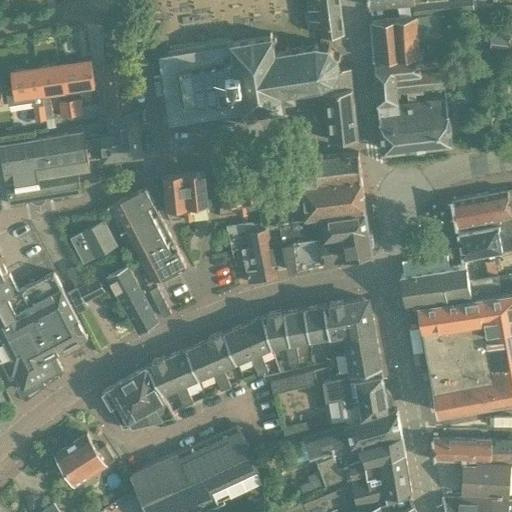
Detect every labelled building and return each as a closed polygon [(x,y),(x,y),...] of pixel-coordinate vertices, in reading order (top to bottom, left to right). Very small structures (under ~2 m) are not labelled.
[(319,11),(340,8),(339,0),(306,0),(308,10),(312,10),(313,20),(320,20),(319,11)] [(367,0),(368,7),(414,2),(415,16),(426,15),(449,12),(447,0),(367,0)] [(472,0),(447,0),(449,12),(474,9),(474,7),(472,0)] [(344,33),(340,8),(319,11),(320,20),(313,20),(306,21),(307,27),(322,34),(322,36),(344,33)] [(415,16),(418,39),(429,37),(426,15),(415,16)] [(415,16),(370,21),(372,38),(376,38),(376,41),(372,42),(374,58),(423,53),(422,41),(418,42),(418,39),(415,16)] [(202,47),(159,54),(169,122),(241,111),(242,114),(282,108),(282,105),(294,103),(293,95),(296,94),(295,91),(306,89),(307,92),(310,92),(309,89),(318,87),(320,87),(321,91),(324,90),(323,86),(332,82),(334,85),(337,82),(334,80),(339,71),(342,72),(342,68),(339,68),(338,58),(342,57),(340,55),(336,56),(330,49),(331,46),(328,46),(327,48),(324,47),(323,47),(317,46),(316,43),(314,43),(314,46),(303,48),(302,45),(300,45),(300,48),(289,50),(288,46),(285,47),(285,50),(274,51),(273,39),(276,39),(275,36),(272,37),(272,32),(269,33),(270,37),(202,47)] [(490,49),(509,50),(510,35),(491,34),(490,49)] [(445,86),(443,69),(421,72),(419,59),(374,64),(383,149),(451,142),(446,99),(415,102),(415,94),(423,93),(422,88),(445,86)] [(67,88),(94,84),(90,60),(64,63),(67,88)] [(106,113),(107,113),(129,111),(127,62),(104,63),(106,113)] [(41,92),(67,88),(64,63),(38,67),(41,92)] [(42,99),(41,92),(38,67),(11,71),(13,87),(5,88),(8,105),(32,102),(35,120),(45,119),(42,99)] [(332,82),(323,86),(324,90),(330,141),(357,137),(358,137),(350,67),(342,68),(342,72),(339,71),(334,80),(337,82),(334,85),(332,82)] [(50,98),(42,99),(45,119),(53,118),(50,98)] [(71,115),(81,114),(79,99),(69,101),(71,115)] [(61,117),(71,115),(69,101),(59,102),(61,117)] [(86,136),(89,159),(104,157),(104,158),(142,155),(137,111),(129,112),(129,111),(107,113),(109,133),(86,136)] [(109,133),(107,117),(98,118),(98,122),(100,134),(109,133)] [(47,130),(56,129),(54,119),(45,121),(47,130)] [(88,159),(89,159),(86,136),(84,136),(83,130),(0,143),(0,147),(9,202),(80,191),(77,172),(90,170),(88,159)] [(303,181),(362,175),(359,152),(301,157),(303,181)] [(261,185),(285,185),(285,175),(282,175),(281,157),(259,157),(261,175),(261,185)] [(238,168),(243,213),(247,213),(246,205),(262,203),(259,165),(238,168)] [(239,214),(243,213),(238,168),(218,170),(222,207),(238,205),(239,214)] [(183,174),(188,219),(192,219),(192,211),(208,209),(203,172),(183,174)] [(185,220),(188,219),(183,174),(164,176),(168,213),(184,211),(185,220)] [(366,209),(362,175),(303,181),(302,184),(292,184),(285,185),(261,185),(262,198),(263,198),(266,225),(277,223),(277,220),(291,219),(291,220),(306,217),(366,209)] [(126,232),(159,215),(145,187),(112,204),(126,232)] [(511,214),(506,189),(450,199),(456,226),(472,223),(509,215),(511,214)] [(369,232),(366,209),(306,217),(291,220),(291,219),(277,220),(277,223),(280,223),(282,243),(289,242),(369,232)] [(139,257),(172,239),(159,215),(126,232),(139,257)] [(458,233),(463,258),(502,250),(499,238),(511,235),(511,228),(509,215),(472,223),(473,229),(458,233)] [(254,220),(255,228),(264,227),(263,219),(254,220)] [(85,261),(116,245),(103,220),(72,236),(85,261)] [(255,228),(254,220),(245,222),(246,230),(247,230),(255,228)] [(245,222),(235,223),(237,231),(246,230),(245,222)] [(237,231),(235,223),(225,225),(227,233),(237,231)] [(250,248),(242,249),(249,282),(278,274),(268,226),(264,227),(255,228),(247,230),(250,248)] [(372,253),(369,232),(289,242),(282,243),(289,271),(295,270),(313,265),(372,253)] [(152,281),(185,264),(172,239),(139,257),(152,281)] [(486,262),(488,275),(498,273),(495,260),(486,262)] [(405,302),(419,300),(481,291),(480,282),(470,284),(465,263),(400,274),(405,302)] [(127,265),(108,275),(138,330),(157,320),(127,265)] [(0,266),(0,355),(11,377),(15,375),(23,390),(63,370),(55,354),(88,337),(54,272),(13,292),(0,266)] [(74,286),(84,281),(77,266),(67,271),(74,286)] [(511,284),(511,272),(499,275),(501,287),(511,284)] [(103,291),(102,287),(98,279),(78,287),(83,300),(103,291)] [(153,298),(161,294),(157,285),(148,289),(153,298)] [(78,312),(87,307),(76,286),(67,291),(78,312)] [(433,375),(439,410),(511,397),(511,291),(420,305),(422,316),(479,308),(488,366),(433,375)] [(153,298),(157,307),(166,303),(161,294),(153,298)] [(330,336),(342,333),(374,327),(369,301),(363,296),(342,300),(342,299),(329,301),(330,303),(324,304),(324,303),(330,336)] [(162,316),(170,312),(166,303),(157,307),(162,316)] [(310,339),(330,336),(324,303),(323,303),(323,304),(304,308),(310,339)] [(290,343),(295,342),(310,339),(304,308),(284,311),(290,343)] [(479,308),(422,316),(433,375),(488,366),(479,308)] [(290,343),(284,311),(281,312),(280,310),(268,313),(268,314),(263,315),(272,346),(284,344),(286,354),(297,352),(295,342),(290,343)] [(255,353),(260,351),(272,346),(263,315),(242,324),(255,353)] [(255,353),(242,324),(224,332),(236,361),(250,355),(254,365),(264,361),(260,351),(255,353)] [(346,352),(378,347),(374,327),(342,333),(346,352)] [(236,361),(224,332),(221,333),(220,331),(208,336),(209,338),(205,340),(210,353),(217,369),(222,367),(236,361)] [(217,369),(210,353),(205,340),(186,348),(188,353),(198,377),(212,371),(216,381),(226,376),(222,367),(217,369)] [(350,373),(380,366),(381,366),(378,347),(346,352),(350,373)] [(198,377),(188,353),(186,348),(167,356),(180,385),(185,383),(198,377)] [(297,352),(286,354),(288,364),(299,362),(297,352)] [(175,387),(179,397),(188,392),(185,383),(180,385),(167,356),(164,357),(163,356),(152,360),(152,362),(145,366),(161,393),(162,393),(175,387)] [(264,361),(254,365),(258,374),(268,370),(264,361)] [(173,415),(162,393),(161,393),(145,366),(101,391),(122,428),(173,415)] [(356,420),(388,410),(388,407),(389,407),(392,401),(390,393),(386,388),(385,389),(380,366),(350,373),(322,380),(331,427),(356,420)] [(305,371),(308,383),(316,381),(314,369),(305,371)] [(300,385),(308,383),(305,371),(297,373),(300,385)] [(292,387),(300,385),(297,373),(289,375),(292,387)] [(285,389),(292,387),(289,375),(282,376),(285,389)] [(226,376),(216,381),(220,390),(230,386),(226,376)] [(279,390),(285,389),(282,376),(276,378),(279,390)] [(273,392),(279,390),(276,378),(270,379),(273,392)] [(188,392),(179,397),(182,406),(192,402),(188,392)] [(511,401),(494,404),(496,413),(511,410),(511,401)] [(305,436),(290,441),(295,460),(311,455),(311,457),(322,454),(334,451),(334,455),(344,452),(343,448),(351,446),(351,445),(402,431),(398,407),(396,408),(395,408),(388,410),(356,420),(331,427),(314,432),(305,434),(305,436)] [(306,420),(284,426),(287,438),(309,433),(306,420)] [(193,447),(131,475),(147,511),(188,511),(261,479),(247,448),(238,427),(193,447)] [(87,433),(55,452),(74,483),(106,463),(105,461),(112,457),(105,444),(99,448),(95,441),(93,443),(87,433)] [(380,459),(406,454),(402,434),(363,445),(364,450),(359,450),(360,461),(350,463),(350,465),(339,469),(334,456),(317,462),(322,476),(325,485),(331,482),(347,476),(348,479),(368,475),(368,477),(378,474),(375,466),(381,464),(380,459)] [(508,437),(492,438),(491,459),(511,460),(511,434),(508,435),(508,437)] [(491,459),(492,438),(491,437),(432,436),(435,459),(463,459),(491,459)] [(304,494),(301,496),(306,507),(354,487),(359,507),(387,499),(388,500),(411,494),(413,493),(406,454),(380,459),(381,464),(375,466),(378,474),(368,477),(368,475),(348,479),(347,476),(331,482),(325,485),(316,489),(304,494)] [(509,495),(511,462),(463,459),(461,492),(509,495)] [(310,481),(300,485),(304,494),(316,489),(325,485),(322,476),(310,481)] [(383,501),(358,509),(358,511),(416,511),(411,494),(388,500),(383,501)] [(511,511),(511,499),(443,495),(442,495),(445,511),(511,511)] [(59,511),(53,503),(40,511),(59,511)]
